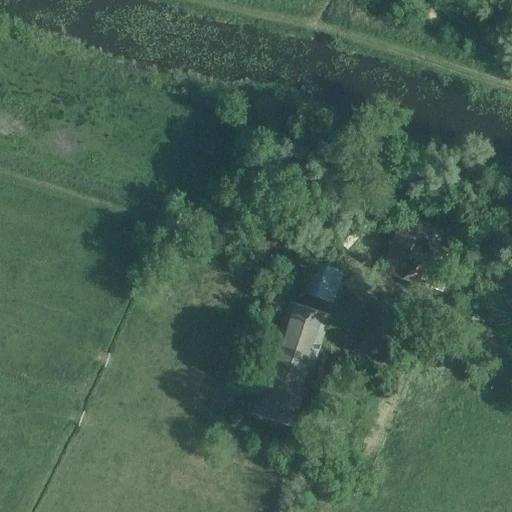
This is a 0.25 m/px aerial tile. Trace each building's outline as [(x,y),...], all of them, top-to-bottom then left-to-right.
[(373,182),(351,174),(339,206),(361,214),(373,182)] [(460,240),(401,220),(383,271),(443,291),(460,240)] [(344,272),(312,260),(301,292),(334,304),(344,272)] [(511,285),(500,336),(498,342),(506,344),(499,363),(511,366),(511,285)] [(253,413),(294,427),(331,317),(291,303),(253,413)]
